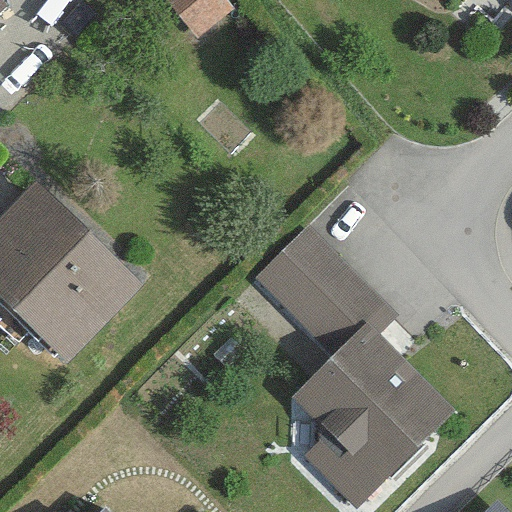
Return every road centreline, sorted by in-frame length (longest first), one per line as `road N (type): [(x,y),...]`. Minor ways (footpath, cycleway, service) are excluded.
road 1 (residential): [(511,145),(468,210),(481,280),(511,315)]
road 2 (residential): [(511,425),(429,511)]
